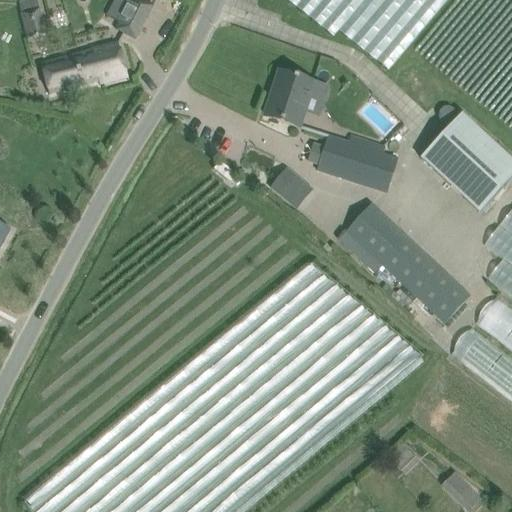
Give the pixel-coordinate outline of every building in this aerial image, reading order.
[(41,9),(20,14),(26,39),(46,34),(41,9)] [(120,17),(114,29),(117,31),(135,40),(141,28),(120,17)] [(41,64),(49,96),(99,84),(99,86),(128,79),(117,44),(41,64)] [(266,118),(285,124),(298,129),(307,101),(323,106),(328,89),(280,74),(266,118)] [(511,178),(511,162),(461,117),(421,161),(479,215),(511,178)] [(319,165),(317,171),(387,192),(398,158),(383,153),(385,148),(350,137),(348,143),(328,137),(324,149),(313,146),(309,162),(319,165)] [(218,164),(213,170),(232,185),(237,179),(238,178),(219,163),(218,164)] [(286,171),(270,190),(277,196),(293,177),(286,171)] [(370,206),(337,242),(373,275),(406,239),(370,206)] [(511,209),(485,245),(511,265),(503,275),(511,281),(511,209)] [(0,248),(9,232),(0,226),(0,248)] [(475,326),(511,354),(511,311),(495,299),(475,326)] [(448,361),(511,406),(511,363),(468,332),(448,361)] [(469,511),(482,501),(431,448),(416,462),(462,511),(469,511)]
